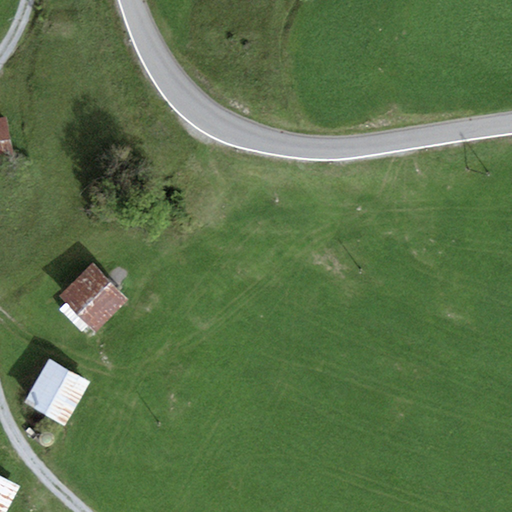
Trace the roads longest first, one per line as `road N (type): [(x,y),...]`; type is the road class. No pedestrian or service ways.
road 1 (unclassified): [(132,0),(154,59),(196,114),(248,140),(305,151),(371,148),(511,127)]
road 2 (track): [(0,391),(32,462),(85,511)]
